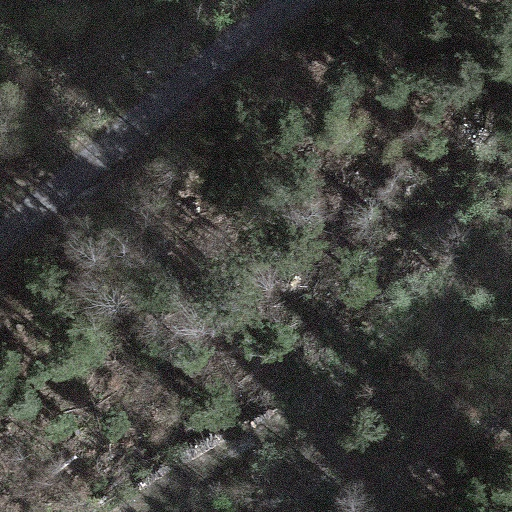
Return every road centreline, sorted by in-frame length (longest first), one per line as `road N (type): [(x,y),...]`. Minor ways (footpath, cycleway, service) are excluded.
road 1 (unclassified): [(294,0),(248,26),(0,242)]
road 2 (track): [(159,511),(442,289)]
